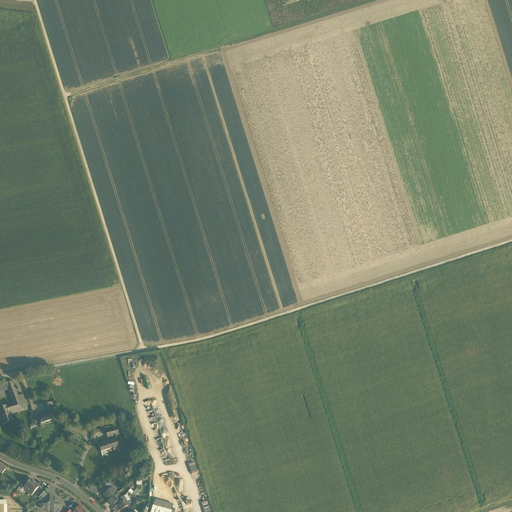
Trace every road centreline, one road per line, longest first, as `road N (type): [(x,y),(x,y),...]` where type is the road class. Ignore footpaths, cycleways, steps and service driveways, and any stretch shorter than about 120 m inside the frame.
road 1 (track): [(511,240),(205,338),(20,372)]
road 2 (track): [(34,0),(142,349)]
road 3 (track): [(371,0),(64,95)]
